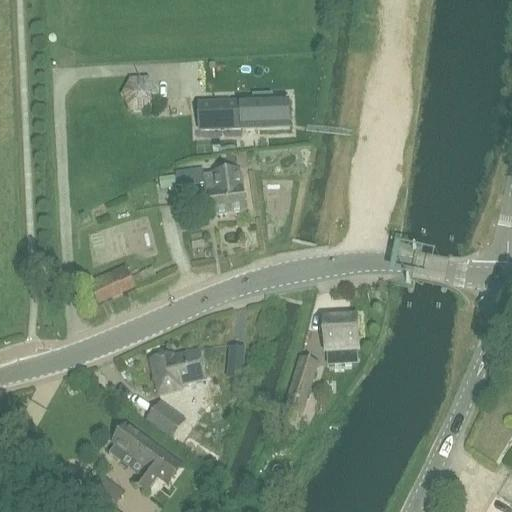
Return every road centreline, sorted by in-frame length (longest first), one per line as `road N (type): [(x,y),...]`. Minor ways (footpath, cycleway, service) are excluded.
road 1 (tertiary): [(0,376),(243,283),(387,264)]
road 2 (tertiary): [(409,511),(488,352),(508,276)]
road 3 (tertiary): [(508,276),(387,264)]
